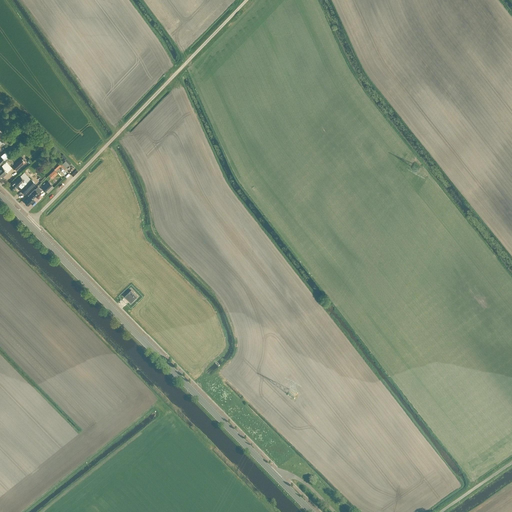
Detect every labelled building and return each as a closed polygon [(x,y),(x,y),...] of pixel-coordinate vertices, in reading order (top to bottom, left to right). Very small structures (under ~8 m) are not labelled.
[(16,171),(25,162),(21,158),(12,167),(16,171)] [(66,168),(71,163),(66,159),(65,160),(66,161),(63,164),(66,168)] [(8,172),(3,167),(0,169),(0,178),(1,177),(2,178),(8,172)] [(22,180),(19,177),(16,181),(15,180),(9,186),(14,190),(17,187),(19,185),(22,188),(21,189),(25,194),(35,183),(31,179),(25,185),(21,181),(22,180)] [(52,185),(49,182),(42,188),(46,192),(52,185)] [(39,193),(42,190),(38,186),(35,189),(30,193),(32,194),(24,201),(28,206),(34,200),(33,199),(39,193)] [(131,302),(137,296),(131,289),(125,296),(131,302)]
